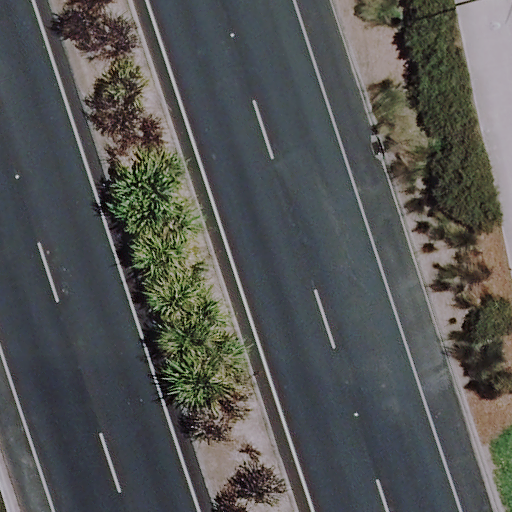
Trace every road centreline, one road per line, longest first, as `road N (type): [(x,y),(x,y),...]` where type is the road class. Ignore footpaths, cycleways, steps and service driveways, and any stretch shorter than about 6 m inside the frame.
road 1 (primary): [(245,0),(412,511)]
road 2 (primary): [(122,511),(0,136)]
